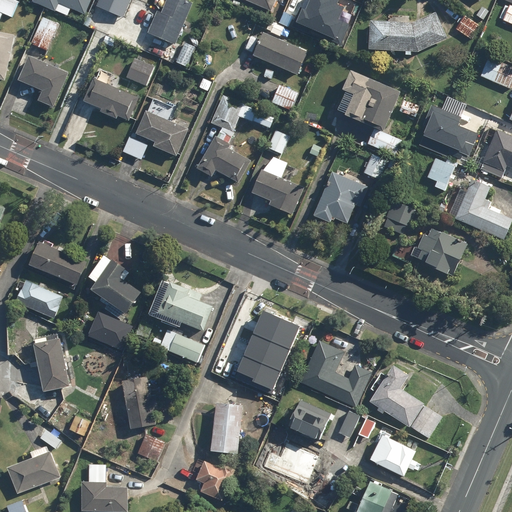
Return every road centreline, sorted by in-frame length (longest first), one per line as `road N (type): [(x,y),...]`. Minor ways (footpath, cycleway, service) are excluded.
road 1 (residential): [(0,145),(511,368)]
road 2 (tertiary): [(511,391),(459,511)]
